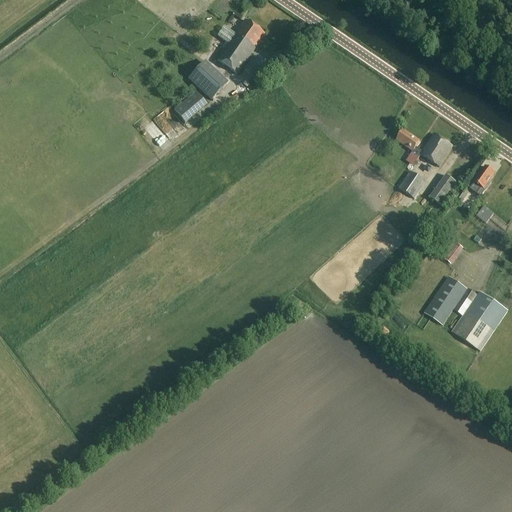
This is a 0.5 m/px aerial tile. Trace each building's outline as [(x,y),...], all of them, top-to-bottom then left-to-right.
[(236,75),(264,35),(245,22),(217,62),(236,75)] [(206,34),(200,42),(212,51),(218,44),(206,34)] [(255,87),(281,67),(275,59),(249,79),(255,87)] [(231,85),(205,67),(192,85),(218,103),(231,85)] [(158,116),(171,131),(192,114),(179,99),(158,116)] [(138,130),(129,138),(144,152),(152,144),(138,130)] [(423,153),(416,149),(420,143),(404,132),(397,142),(413,153),(411,155),(419,160),(421,157),(439,169),(453,148),(434,135),(423,153)] [(394,158),(390,165),(399,170),(403,163),(394,158)] [(485,191),(491,183),(489,182),(495,173),(485,166),(474,183),(475,184),(471,190),(479,196),(483,190),(485,191)] [(415,200),(426,183),(410,173),(399,190),(415,200)] [(415,204),(429,212),(442,189),(428,182),(415,204)] [(462,204),(469,194),(464,190),(457,200),(462,204)] [(487,224),(494,215),(484,208),(477,217),(487,224)] [(469,226),(476,219),(467,211),(460,218),(469,226)] [(468,291),(449,278),(424,315),(443,327),(454,312),(463,318),(453,333),(480,352),(507,312),(480,293),(477,296),(468,290),(468,291)]
